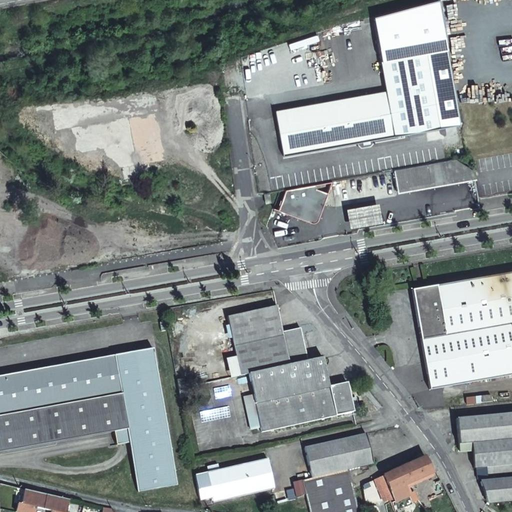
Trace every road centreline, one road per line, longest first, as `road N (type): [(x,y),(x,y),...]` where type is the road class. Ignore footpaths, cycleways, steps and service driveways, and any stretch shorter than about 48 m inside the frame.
road 1 (secondary): [(0,324),(309,269)]
road 2 (secondary): [(307,252),(0,307)]
road 3 (residential): [(309,269),(318,304),(436,450),(466,511)]
road 4 (unknown): [(402,409),(199,452)]
road 5 (secondary): [(511,216),(307,252)]
road 6 (secondary): [(309,269),(511,233)]
